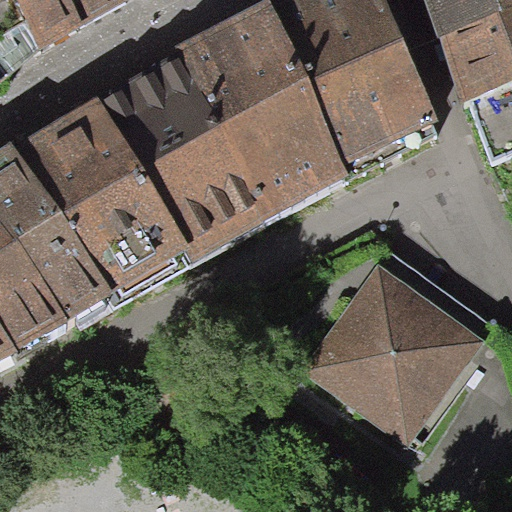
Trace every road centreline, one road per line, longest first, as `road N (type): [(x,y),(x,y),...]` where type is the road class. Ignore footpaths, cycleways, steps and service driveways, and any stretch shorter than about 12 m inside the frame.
road 1 (residential): [(0,403),(463,150)]
road 2 (residential): [(0,134),(210,0)]
